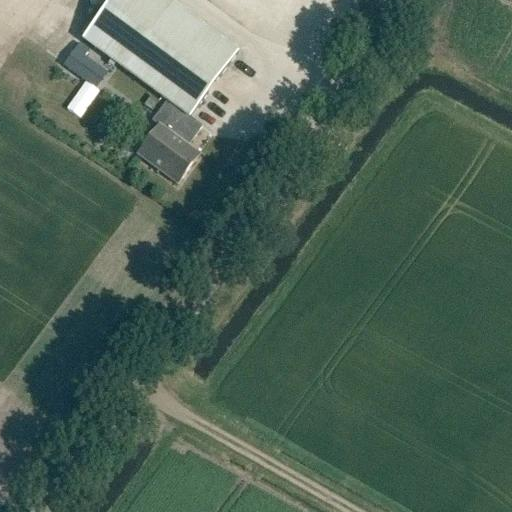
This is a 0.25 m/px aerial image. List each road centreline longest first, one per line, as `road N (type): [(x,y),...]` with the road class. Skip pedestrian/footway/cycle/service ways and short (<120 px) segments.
road 1 (unclassified): [(45,511),(362,87),(406,0)]
road 2 (track): [(137,388),(356,511)]
